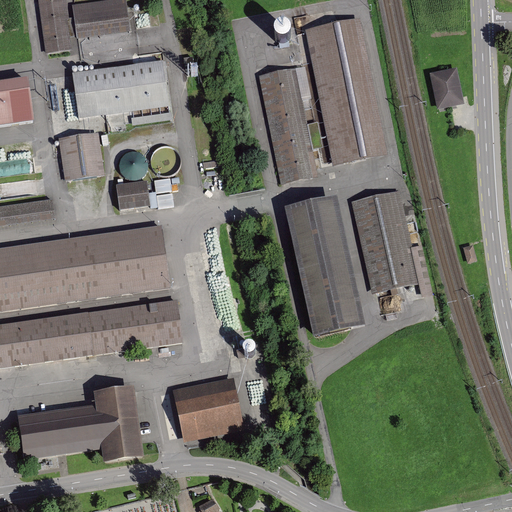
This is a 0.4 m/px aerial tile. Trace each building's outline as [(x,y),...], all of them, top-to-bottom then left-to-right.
[(40,0),(47,56),(74,53),(67,0),(40,0)] [(125,0),(121,0),(72,6),(76,39),(129,32),(125,0)] [(361,19),(306,31),(335,171),(390,160),(361,19)] [(75,78),(82,121),(170,107),(163,65),(75,78)] [(460,70),(431,75),(438,111),(466,105),(460,70)] [(296,72),(257,80),(280,189),(318,181),(296,72)] [(32,83),(0,87),(0,129),(36,125),(34,109),(35,109),(32,83)] [(100,137),(61,142),(66,182),(105,178),(100,137)] [(122,154),(122,180),(148,180),(148,154),(122,154)] [(173,180),(156,181),(157,197),(151,197),(152,208),(158,207),(157,194),(174,193),(173,180)] [(116,191),(120,212),(152,207),(148,185),(116,191)] [(160,209),(176,206),(173,194),(157,197),(160,209)] [(396,194),(352,204),(374,299),(418,288),(396,194)] [(339,201),(289,212),(317,340),(367,329),(339,201)] [(0,209),(0,228),(56,221),(53,203),(0,209)] [(0,250),(0,311),(173,288),(165,228),(0,250)] [(473,248),(465,250),(469,263),(477,261),(473,248)] [(0,328),(0,369),(185,345),(180,304),(0,328)] [(236,383),(175,396),(185,446),(247,433),(236,383)] [(147,462),(137,392),(98,398),(100,410),(18,422),(24,463),(105,452),(108,467),(147,462)] [(213,501),(200,510),(200,511),(217,511),(219,511),(213,501)]
